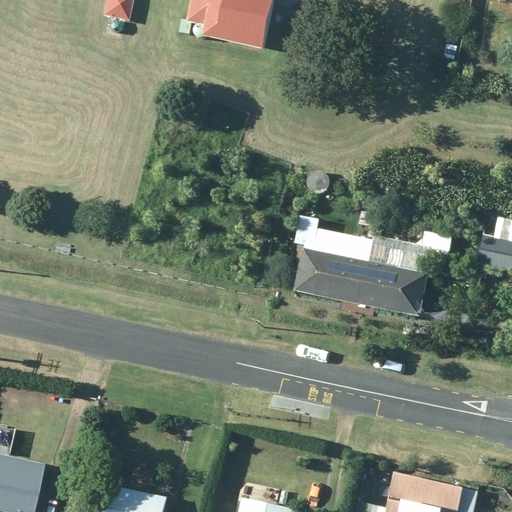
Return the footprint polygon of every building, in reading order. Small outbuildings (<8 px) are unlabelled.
[(129,21),(133,0),(105,0),(103,16),(129,21)] [(208,36),(269,50),(280,0),(194,0),(190,20),(211,25),(208,36)] [(306,170),(302,186),(309,187),(307,195),(328,200),(333,177),(306,170)] [(381,213),(365,210),(362,225),(379,227),(381,213)] [(511,240),(486,235),(480,264),(511,271),(511,240)] [(306,249),(298,292),(424,317),(432,274),(425,273),(429,253),(408,249),(404,269),(306,249)] [(34,511),(45,465),(7,457),(7,463),(0,461),(0,511),(34,511)] [(476,511),(481,491),(399,472),(390,510),(360,504),(357,511),(476,511)] [(362,493),(383,497),(387,477),(366,473),(362,493)] [(167,511),(170,497),(112,486),(106,511),(167,511)] [(297,511),(298,510),(244,499),(241,511),(297,511)]
